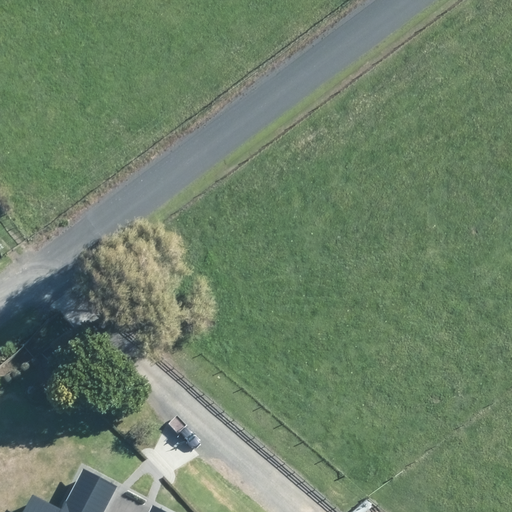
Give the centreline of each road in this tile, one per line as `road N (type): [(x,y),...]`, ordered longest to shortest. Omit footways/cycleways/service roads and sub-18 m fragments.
road 1 (residential): [(0,300),(399,0)]
road 2 (unknown): [(46,265),(306,511)]
